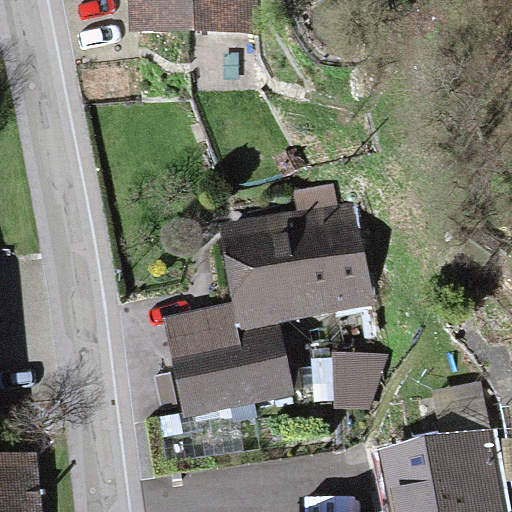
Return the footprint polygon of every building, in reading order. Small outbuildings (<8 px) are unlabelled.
[(235,29),(234,0),(131,0),(132,29),(235,29)] [(348,218),(221,244),(240,336),(367,309),(348,218)] [(190,424),(289,397),(274,341),(175,367),(190,424)] [(495,511),(487,459),(379,475),(384,511),(495,511)] [(0,511),(33,511),(32,480),(0,481),(0,511)]
